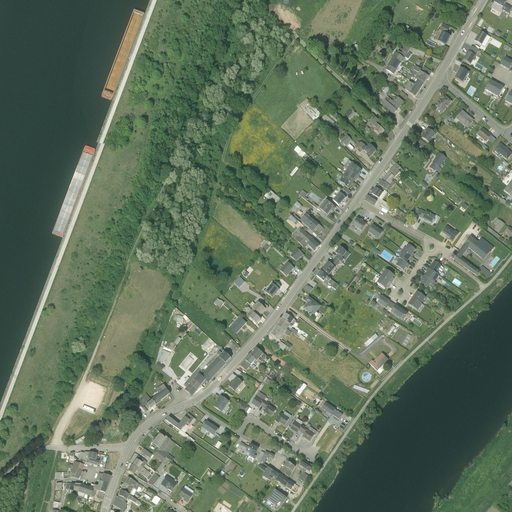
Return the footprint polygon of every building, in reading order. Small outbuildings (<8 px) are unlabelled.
[(448,32),(441,28),(439,33),(437,32),(435,37),(436,37),(435,41),(437,43),(442,34),(446,36),(448,32)] [(476,39),(474,43),(475,43),(481,47),(487,37),(480,33),(477,39),(476,39)] [(442,34),(437,43),(446,47),(450,38),(446,36),(442,34)] [(397,55),(404,60),(408,53),(410,49),(406,46),(401,55),(398,53),(397,55)] [(470,52),(477,56),(479,51),(472,47),(470,52)] [(410,49),(408,53),(415,56),(415,55),(424,59),(425,55),(417,52),(410,49)] [(468,53),(463,62),(471,66),(475,57),(468,53)] [(392,59),(401,65),(404,60),(397,55),(395,54),(392,59)] [(388,68),(396,72),(401,65),(392,59),(387,68),(388,68)] [(511,63),(505,59),(501,67),(508,71),(511,64),(511,63)] [(396,72),(388,68),(386,71),(394,76),(396,72)] [(413,74),(411,78),(416,80),(418,76),(420,73),(421,72),(421,71),(415,68),(414,72),(413,74)] [(424,68),(422,71),(430,77),(432,73),(424,68)] [(457,73),(454,80),(463,85),(466,80),(469,74),(466,72),(466,71),(460,68),(459,69),(457,73)] [(420,73),(418,76),(426,82),(428,78),(420,73)] [(416,80),(417,81),(421,83),(424,85),(426,82),(418,76),(416,80)] [(414,86),(414,87),(420,91),(424,85),(421,83),(417,81),(415,84),(414,86)] [(491,95),(497,85),(491,82),(485,91),(491,95)] [(414,87),(414,86),(409,83),(405,91),(409,94),(414,87)] [(497,85),(491,95),(498,99),(503,89),(497,85)] [(414,87),(409,94),(415,98),(420,91),(414,87)] [(441,101),(435,108),(442,114),(452,103),(443,96),(440,100),(441,101)] [(388,105),(385,102),(382,106),(393,116),(397,112),(404,104),(398,98),(394,104),(391,101),(388,105)] [(307,100),(300,107),(314,122),(321,116),(307,100)] [(351,110),(345,117),(348,120),(350,121),(355,115),(353,113),(354,112),(351,110)] [(456,120),(458,123),(467,130),(474,121),(462,111),(455,120),(456,120)] [(376,130),(379,127),(377,126),(379,123),(376,119),(371,125),(376,130)] [(379,127),(376,130),(374,132),(381,138),(385,133),(379,127)] [(426,133),(422,139),(429,144),(436,135),(427,129),(425,132),(426,133)] [(483,129),(477,136),(486,143),(492,136),(489,134),(483,129)] [(346,136),(341,142),(346,147),(351,141),(346,136)] [(421,141),(417,146),(423,149),(426,145),(421,141)] [(364,153),(367,149),(361,144),(358,144),(355,148),(361,153),(362,151),(364,153)] [(511,154),(500,144),(494,151),(507,161),(511,155),(511,154)] [(367,149),(364,153),(367,155),(371,158),(373,156),(374,155),(376,152),(370,146),(367,149)] [(433,164),(439,169),(444,163),(442,161),(438,159),(435,163),(434,162),(433,164)] [(357,176),(359,177),(362,172),(352,164),(348,170),(353,172),(357,176)] [(439,169),(433,164),(431,167),(440,173),(441,171),(439,169)] [(387,176),(392,182),(394,179),(400,174),(398,172),(400,169),(397,165),(389,174),(387,176)] [(352,183),(353,184),(359,177),(357,176),(353,172),(348,170),(343,177),(352,183)] [(505,180),(508,176),(506,174),(504,177),(501,175),(497,179),(502,183),(505,180)] [(378,186),(385,191),(386,191),(389,188),(393,183),(392,182),(387,176),(381,182),(378,186)] [(352,183),(343,177),(339,183),(349,190),(353,184),(352,183)] [(423,182),(418,186),(424,192),(428,187),(423,182)] [(385,191),(384,192),(387,194),(391,189),(392,190),(395,185),(393,183),(389,188),(386,191),(385,191)] [(384,192),(385,191),(378,186),(376,190),(383,194),(384,192)] [(346,194),(349,196),(351,194),(345,188),(343,191),(346,194)] [(383,194),(375,189),(371,195),(379,200),(383,194)] [(340,194),(346,200),(349,196),(346,194),(343,191),(340,194)] [(303,192),(299,196),(302,198),(307,202),(308,201),(305,199),(308,196),(303,192)] [(272,193),(268,198),(270,200),(269,201),(274,206),(280,200),(272,193)] [(346,200),(340,194),(333,202),(339,207),(346,200)] [(377,203),(372,200),(367,197),(364,202),(374,208),(377,203)] [(320,210),(326,202),(324,200),(318,208),(320,210)] [(377,203),(374,208),(381,212),(383,209),(388,212),(391,207),(382,202),(379,200),(377,203)] [(326,202),(320,210),(319,210),(328,217),(332,211),(334,212),(336,209),(326,202)] [(292,211),(289,214),(291,215),(293,212),(296,214),(302,207),(297,203),(291,210),(292,211)] [(422,220),(426,214),(420,211),(417,217),(422,220)] [(426,214),(422,220),(422,221),(431,225),(432,223),(434,220),(435,218),(426,213),(426,214)] [(290,215),(287,219),(298,228),(301,225),(290,215)] [(306,228),(312,221),(311,219),(306,215),(300,222),(302,224),(305,226),(304,227),(306,228)] [(357,219),(352,226),(362,232),(367,225),(357,219)] [(498,220),(493,226),(496,228),(494,232),(498,235),(505,226),(501,223),(498,220)] [(312,221),(306,228),(309,230),(313,233),(319,226),(314,222),(312,221)] [(305,226),(302,224),(301,225),(305,228),(308,231),(307,232),(312,236),(314,234),(313,233),(309,230),(306,228),(304,227),(305,226)] [(313,233),(314,234),(317,237),(320,234),(324,230),(319,226),(313,233)] [(373,226),(368,233),(378,240),(383,233),(373,226)] [(447,227),(442,234),(449,239),(448,241),(452,244),(458,236),(459,235),(456,233),(455,232),(454,233),(447,227)] [(500,242),(502,239),(489,228),(486,231),(500,242)] [(298,237),(295,241),(296,242),(301,246),(309,237),(306,234),(302,231),(297,236),(298,237)] [(469,249),(468,250),(483,262),(494,249),(484,241),(481,245),(470,238),(466,235),(456,248),(460,251),(464,246),(469,249)] [(309,237),(301,246),(305,250),(308,246),(315,253),(320,247),(312,240),(309,237)] [(502,239),(500,242),(503,244),(506,247),(509,243),(506,241),(508,239),(505,237),(503,240),(502,239)] [(264,241),(260,246),(261,247),(267,251),(272,245),(266,240),(265,242),(264,241)] [(411,257),(412,258),(414,255),(413,254),(416,251),(408,245),(405,249),(404,251),(411,257)] [(464,246),(460,251),(456,256),(455,258),(453,256),(450,259),(453,262),(454,261),(458,264),(461,259),(468,250),(469,249),(464,246)] [(339,258),(342,259),(347,253),(340,247),(335,254),(337,256),(339,258)] [(297,250),(290,257),(297,263),(301,258),(302,259),(304,256),(303,255),(298,251),(297,250)] [(399,259),(407,264),(408,261),(411,263),(413,259),(412,258),(411,257),(404,251),(399,258),(399,259)] [(328,275),(329,277),(341,263),(342,264),(344,260),(342,259),(339,258),(337,256),(330,264),(328,262),(321,271),(328,275)] [(407,264),(399,259),(396,264),(395,265),(403,272),(405,269),(407,270),(409,266),(407,264)] [(461,259),(458,264),(463,268),(474,275),(477,278),(480,274),(477,271),(461,259)] [(438,275),(439,277),(443,271),(443,269),(441,268),(442,267),(434,262),(432,265),(429,269),(431,270),(437,274),(438,275)] [(281,266),(277,270),(280,272),(287,278),(295,269),(288,263),(283,268),(281,266)] [(482,268),(479,272),(489,280),(492,276),(482,268)] [(426,277),(435,284),(439,277),(438,275),(437,274),(431,270),(429,269),(425,276),(426,277)] [(381,277),(391,284),(394,280),(393,279),(395,276),(386,270),(381,277)] [(328,275),(321,271),(317,277),(324,283),(328,278),(329,277),(328,275)] [(426,277),(425,276),(421,282),(419,284),(427,289),(429,287),(432,289),(435,284),(426,277)] [(239,277),(229,290),(231,292),(236,285),(237,285),(239,287),(244,281),(242,280),(242,279),(239,277)] [(391,284),(381,277),(377,284),(386,289),(387,287),(388,288),(391,284)] [(339,287),(328,278),(327,280),(326,282),(329,284),(333,286),(333,287),(332,288),(335,291),(336,290),(337,289),(339,287)] [(271,285),(265,293),(269,297),(272,299),(281,287),(275,282),(272,286),(271,285)] [(413,298),(422,305),(426,299),(417,292),(413,298)] [(380,301),(378,304),(385,310),(390,303),(381,296),(378,300),(380,301)] [(313,319),(317,314),(321,308),(309,298),(306,302),(308,304),(303,310),(309,315),(308,316),(312,319),(313,319)] [(422,305),(413,298),(408,305),(418,312),(422,305)] [(214,305),(213,306),(218,311),(220,309),(224,304),(221,302),(218,300),(214,305)] [(266,311),(260,316),(261,317),(269,309),(261,301),(258,304),(266,311)] [(253,309),(260,316),(266,311),(258,304),(258,303),(255,307),(253,309)] [(396,306),(391,313),(403,321),(408,314),(396,306)] [(260,316),(253,309),(251,311),(248,308),(247,309),(246,308),(244,310),(252,317),(254,314),(258,318),(260,316)] [(286,315),(294,321),(296,318),(288,312),(286,315)] [(252,317),(250,319),(257,326),(261,321),(258,318),(254,314),(252,317)] [(277,327),(286,333),(287,331),(293,323),(294,321),(286,315),(283,320),(277,327)] [(237,321),(230,329),(237,335),(247,324),(240,318),(237,321)] [(191,322),(187,326),(200,337),(203,333),(191,322)] [(293,323),(287,331),(293,335),(296,337),(297,335),(291,331),(293,327),(294,324),(293,323)] [(286,333),(277,327),(271,335),(280,342),(285,335),(286,333)] [(399,330),(396,333),(411,343),(414,340),(399,330)] [(365,344),(364,345),(367,348),(374,342),(378,338),(376,335),(373,337),(365,344)] [(208,342),(202,348),(206,352),(211,346),(208,342)] [(234,342),(231,344),(238,351),(240,348),(234,342)] [(278,348),(283,352),(284,352),(287,348),(285,346),(280,343),(277,347),(278,348)] [(285,346),(287,348),(293,353),(295,349),(287,343),(285,346)] [(161,356),(164,349),(161,348),(159,355),(155,367),(161,373),(165,368),(162,366),(166,361),(161,356)] [(161,356),(166,361),(171,355),(164,352),(165,350),(164,349),(161,356)] [(213,360),(215,361),(218,358),(217,356),(220,353),(222,355),(224,353),(222,351),(220,349),(215,355),(214,354),(211,358),(213,360)] [(256,362),(257,363),(264,355),(257,349),(250,357),(256,362)] [(218,358),(226,365),(231,359),(224,353),(222,355),(220,353),(217,356),(218,358)] [(257,363),(258,364),(263,368),(265,364),(263,362),(267,358),(264,355),(257,363)] [(377,373),(383,366),(388,361),(382,355),(374,363),(372,361),(369,364),(377,373)] [(199,370),(202,372),(207,367),(208,369),(215,361),(213,360),(211,358),(210,356),(205,362),(206,363),(199,370)] [(189,357),(181,367),(186,371),(194,362),(189,357)] [(203,373),(200,377),(206,382),(208,384),(226,365),(218,358),(215,361),(208,369),(203,373)] [(251,367),(246,362),(241,367),(246,372),(250,368),(252,370),(256,366),(258,364),(257,363),(256,362),(251,367)] [(314,373),(301,364),(297,369),(310,378),(314,373)] [(383,366),(377,373),(380,375),(386,369),(383,366)] [(193,375),(196,378),(199,375),(200,377),(203,373),(202,372),(199,370),(199,369),(193,375)] [(196,378),(193,375),(184,387),(187,389),(190,386),(194,380),(196,378)] [(196,378),(194,380),(202,386),(202,387),(206,382),(200,377),(199,375),(196,378)] [(279,377),(276,380),(286,387),(288,383),(279,377)] [(231,383),(228,387),(235,393),(243,383),(237,378),(232,383),(231,383)] [(194,380),(190,386),(197,392),(202,386),(194,380)] [(119,385),(117,388),(122,392),(124,390),(124,389),(127,386),(122,382),(119,386),(119,385)] [(298,394),(302,396),(307,386),(304,384),(298,394)] [(190,386),(187,389),(185,392),(192,397),(197,392),(190,386)] [(151,401),(155,406),(170,394),(167,390),(163,392),(152,400),(151,401)] [(263,402),(264,401),(266,398),(259,393),(256,398),(263,402)] [(151,401),(146,395),(143,398),(138,404),(141,409),(145,414),(148,411),(144,407),(146,405),(151,401)] [(220,396),(213,408),(222,413),(229,402),(220,396)] [(263,402),(256,398),(252,405),(259,410),(261,407),(263,409),(267,403),(264,401),(263,402)] [(144,407),(148,411),(148,412),(150,410),(155,406),(151,401),(146,405),(144,407)] [(267,403),(263,409),(266,411),(264,413),(271,418),(276,411),(269,406),(270,405),(267,403)] [(326,404),(321,410),(331,417),(333,416),(334,417),(333,418),(339,422),(343,416),(336,411),(332,409),(331,407),(326,404)] [(281,414),(276,422),(279,424),(280,424),(285,427),(290,420),(281,414)] [(184,428),(181,432),(179,435),(183,437),(187,439),(194,443),(195,442),(189,437),(185,435),(196,421),(188,415),(186,418),(190,421),(184,429),(184,428)] [(190,421),(186,418),(179,426),(169,418),(167,422),(177,429),(181,432),(184,428),(184,429),(190,421)] [(207,423),(202,430),(214,438),(219,430),(207,423)] [(302,427),(295,423),(290,430),(298,435),(299,432),(302,434),(306,428),(303,426),(302,427)] [(308,431),(315,436),(317,432),(310,428),(311,426),(308,424),(306,428),(309,430),(308,431)] [(306,428),(302,434),(304,436),(303,438),(310,443),(315,436),(308,431),(309,430),(306,428)] [(162,452),(170,442),(165,438),(164,439),(158,435),(151,445),(156,449),(162,453),(162,452)] [(170,442),(162,452),(167,456),(175,445),(170,442)] [(250,455),(254,447),(250,446),(249,448),(244,446),(245,445),(242,444),(238,449),(242,451),(242,450),(247,453),(246,453),(250,455)] [(152,456),(151,456),(161,464),(165,459),(167,456),(162,452),(162,453),(156,449),(152,456)] [(258,461),(262,463),(263,464),(264,464),(268,458),(273,461),(274,457),(270,455),(266,452),(265,454),(262,453),(258,461)] [(84,463),(84,464),(86,464),(87,459),(95,461),(97,455),(88,454),(84,453),(84,454),(80,453),(78,461),(84,463)] [(167,456),(165,459),(171,463),(175,466),(177,463),(167,456)] [(73,458),(69,457),(68,462),(73,463),(83,466),(84,464),(84,463),(78,461),(76,461),(73,458)] [(141,465),(140,467),(143,469),(143,468),(147,471),(149,469),(146,467),(147,466),(143,463),(144,462),(143,461),(138,457),(135,460),(141,465)] [(132,465),(138,469),(140,467),(141,465),(135,460),(132,465)] [(72,467),(71,469),(81,472),(83,466),(73,463),(72,467)] [(284,467),(292,472),(295,468),(287,463),(284,467)] [(304,470),(307,472),(309,468),(302,463),(299,467),(304,470)] [(138,469),(132,465),(127,472),(133,476),(136,472),(137,471),(138,469)] [(262,468),(260,470),(265,474),(268,468),(263,465),(262,468)] [(138,469),(137,471),(146,479),(149,474),(143,469),(140,467),(138,469)] [(292,472),(284,467),(281,472),(289,478),(292,472)] [(268,468),(265,474),(263,477),(267,480),(270,482),(272,480),(270,478),(273,472),(268,468)] [(71,475),(70,479),(78,480),(81,472),(71,469),(71,470),(69,474),(71,475)] [(270,478),(272,480),(273,479),(276,481),(280,476),(280,475),(273,471),(273,472),(270,478)] [(308,477),(302,473),(298,480),(305,484),(309,478),(308,477)] [(102,475),(100,481),(108,484),(110,478),(102,475)] [(153,475),(146,484),(152,488),(158,479),(153,475)] [(280,476),(276,481),(283,486),(287,480),(287,479),(280,475),(280,476)] [(166,477),(160,486),(171,493),(177,484),(166,477)] [(124,485),(133,490),(136,492),(138,489),(135,487),(136,484),(127,479),(124,485)] [(287,480),(283,486),(286,488),(291,492),(296,486),(290,482),(287,480)] [(98,492),(105,494),(108,484),(100,481),(99,481),(97,487),(100,488),(98,492)] [(86,487),(84,495),(90,497),(93,490),(94,486),(91,485),(90,488),(86,487)] [(120,492),(129,496),(130,497),(133,490),(124,485),(120,492)] [(80,486),(78,493),(83,495),(84,495),(86,487),(80,486)] [(183,489),(177,496),(183,500),(182,501),(186,504),(192,496),(183,489)] [(93,490),(90,497),(94,498),(95,494),(98,495),(97,497),(103,499),(105,494),(98,492),(93,490)] [(268,504),(277,510),(281,504),(284,506),(289,499),(276,491),(268,504)] [(118,499),(124,504),(126,502),(127,500),(129,496),(120,492),(118,497),(118,499)] [(129,496),(127,500),(130,502),(130,501),(138,506),(140,504),(136,501),(132,499),(130,497),(129,496)] [(155,496),(152,502),(158,505),(161,498),(155,496)] [(124,504),(118,499),(115,497),(112,506),(120,511),(121,511),(122,511),(126,505),(124,504)] [(246,504),(243,508),(245,509),(249,503),(250,503),(251,501),(246,498),(245,501),(245,503),(246,504)] [(262,501),(259,504),(266,509),(266,507),(269,509),(271,507),(262,501)]
